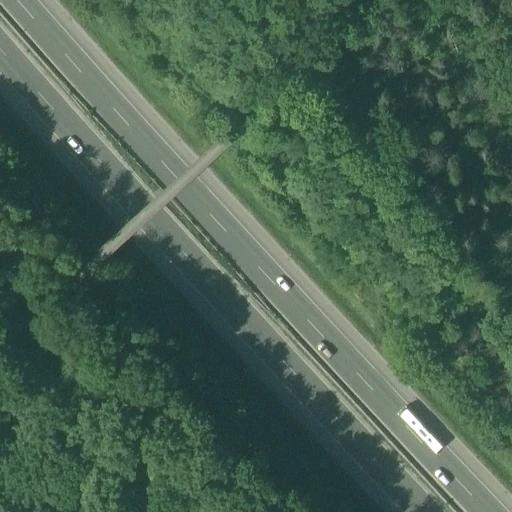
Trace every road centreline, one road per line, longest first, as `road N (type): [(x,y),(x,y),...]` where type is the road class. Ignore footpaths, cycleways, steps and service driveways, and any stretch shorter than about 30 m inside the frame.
road 1 (motorway): [(485,511),(13,0)]
road 2 (motorway): [(0,56),(420,511)]
